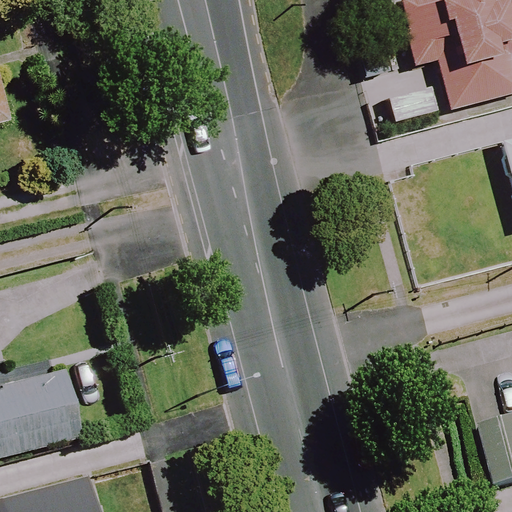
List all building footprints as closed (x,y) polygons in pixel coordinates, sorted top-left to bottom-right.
[(511,97),(511,77),(491,0),(390,0),(410,74),(431,68),(444,116),(511,97)] [(511,144),(496,149),(511,216),(511,144)] [(59,378),(0,391),(0,461),(74,445),(59,378)] [(511,428),(479,435),(490,490),(511,485),(511,428)] [(0,505),(0,511),(93,511),(87,484),(0,505)]
